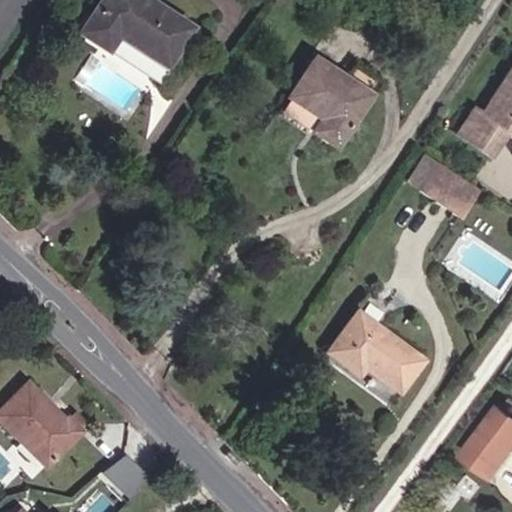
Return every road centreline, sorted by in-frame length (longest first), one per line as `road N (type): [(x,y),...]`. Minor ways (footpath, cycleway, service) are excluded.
road 1 (unknown): [(493,0),(401,142),(370,169),(248,236),(122,389)]
road 2 (tertiary): [(0,267),(246,511)]
road 3 (residential): [(385,511),(511,346)]
